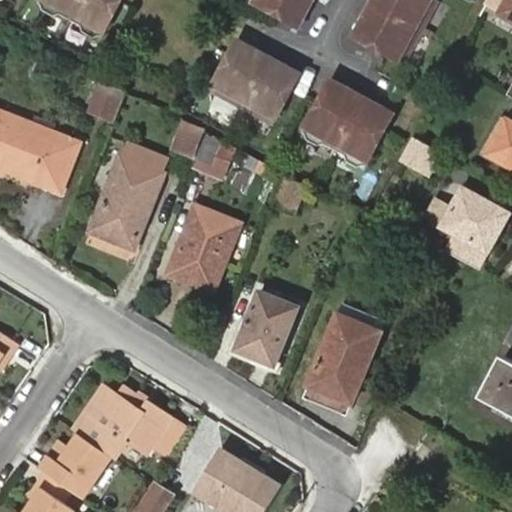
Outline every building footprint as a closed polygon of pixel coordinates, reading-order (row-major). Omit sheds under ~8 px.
[(30,0),(30,1),(31,2),(30,7),(46,14),(50,12),(64,19),(73,0),(30,0)] [(73,0),(64,19),(73,23),(74,29),(91,38),(92,33),(95,35),(112,1),(111,0),(73,0)] [(306,0),(247,0),(279,16),(287,0),(302,8),(306,0)] [(287,0),(279,16),(294,24),(302,8),(287,0)] [(370,0),(369,2),(419,30),(435,0),(370,0)] [(499,13),(506,0),(487,0),(484,5),(499,13)] [(511,0),(506,0),(499,13),(511,20),(511,0)] [(401,64),(419,30),(369,2),(358,22),(370,29),(363,43),(373,49),(401,64)] [(350,36),(363,43),(370,29),(358,22),(350,36)] [(236,63),(243,48),(229,41),(222,56),(236,63)] [(238,108),(262,57),(243,48),(236,63),(222,56),(220,60),(204,92),(238,108)] [(279,65),(262,57),(238,108),(270,124),(288,88),(272,80),(279,65)] [(295,73),(279,65),(272,80),(288,88),(295,73)] [(127,88),(105,77),(94,105),(116,115),(127,88)] [(327,105),(336,88),(320,80),(312,98),(327,105)] [(329,148),(353,96),(336,88),(327,105),(312,98),(309,104),(295,131),(297,133),(298,137),(311,144),(315,141),(329,148)] [(371,105),(353,96),(329,148),(339,153),(339,157),(356,165),(359,162),(361,163),(377,130),(362,123),(371,105)] [(385,112),(371,105),(362,123),(377,130),(385,112)] [(28,136),(31,126),(0,114),(0,160),(37,175),(33,184),(59,194),(78,144),(53,135),(50,143),(28,136)] [(511,123),(506,119),(487,153),(511,167),(511,123)] [(184,122),(172,148),(195,157),(205,132),(184,122)] [(53,135),(31,126),(28,136),(50,143),(53,135)] [(205,134),(194,161),(223,173),(234,146),(205,134)] [(438,154),(411,138),(399,162),(426,176),(438,154)] [(126,143),(90,230),(133,247),(168,160),(126,143)] [(0,160),(0,170),(33,184),(37,175),(0,160)] [(304,184),(278,172),(266,203),(293,213),(304,184)] [(461,189),(441,225),(487,251),(508,214),(461,189)] [(195,207),(168,274),(189,283),(191,278),(214,286),(239,223),(195,207)] [(413,270),(364,250),(350,282),(400,301),(413,270)] [(260,293),(235,352),(274,366),(298,307),(260,293)] [(342,304),(303,397),(346,415),(384,321),(342,304)] [(0,349),(2,347),(9,352),(18,337),(0,324),(0,349)] [(2,347),(0,349),(0,363),(1,364),(9,352),(2,347)] [(511,360),(503,356),(481,398),(511,414),(511,360)] [(107,385),(78,428),(81,430),(114,453),(124,438),(128,432),(136,437),(151,447),(173,413),(141,391),(139,393),(128,386),(121,394),(107,385)] [(58,453),(49,468),(77,488),(87,474),(95,479),(114,453),(81,430),(69,446),(63,455),(58,453)] [(64,443),(58,453),(63,455),(69,446),(64,443)] [(235,467),(241,460),(223,449),(193,493),(221,511),(268,511),(284,489),(261,473),(256,482),(235,467)] [(261,473),(241,460),(235,467),(256,482),(261,473)] [(77,488),(49,468),(40,480),(43,483),(37,492),(24,511),(72,511),(77,506),(69,500),(77,488)] [(43,483),(40,480),(33,490),(37,492),(43,483)] [(152,483),(132,511),(161,511),(172,494),(152,483)]
